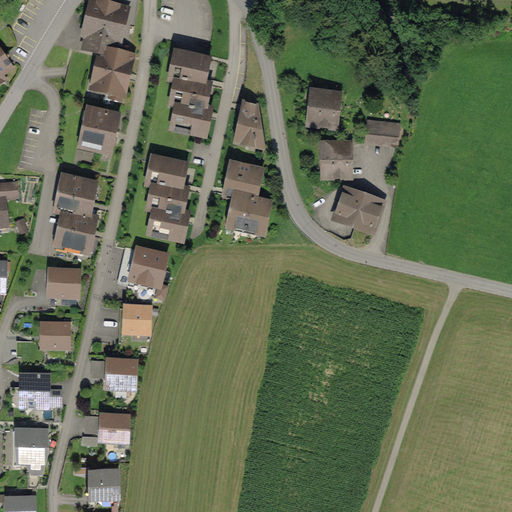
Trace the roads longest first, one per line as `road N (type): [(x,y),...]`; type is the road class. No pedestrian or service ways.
road 1 (residential): [(247,0),(301,220),(348,252),(457,279)]
road 2 (unclassified): [(457,279),(378,511)]
road 3 (residential): [(0,118),(73,0)]
